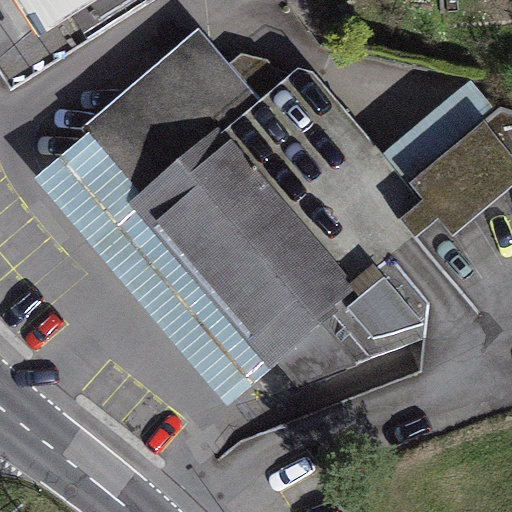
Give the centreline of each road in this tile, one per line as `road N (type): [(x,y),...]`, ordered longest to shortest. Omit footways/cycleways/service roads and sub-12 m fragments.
road 1 (tertiary): [(0,404),(133,511)]
road 2 (unknown): [(0,373),(69,353),(120,304)]
